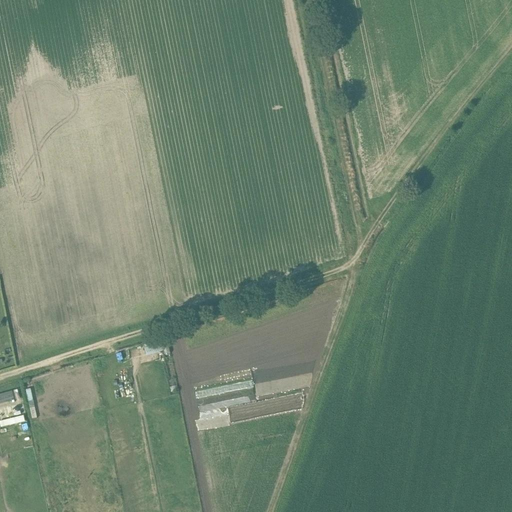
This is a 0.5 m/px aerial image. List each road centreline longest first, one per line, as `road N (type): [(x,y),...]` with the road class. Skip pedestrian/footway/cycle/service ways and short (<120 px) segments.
road 1 (track): [(0,378),(365,253)]
road 2 (track): [(365,253),(274,511)]
road 3 (track): [(365,253),(312,0)]
road 4 (track): [(365,253),(511,57)]
